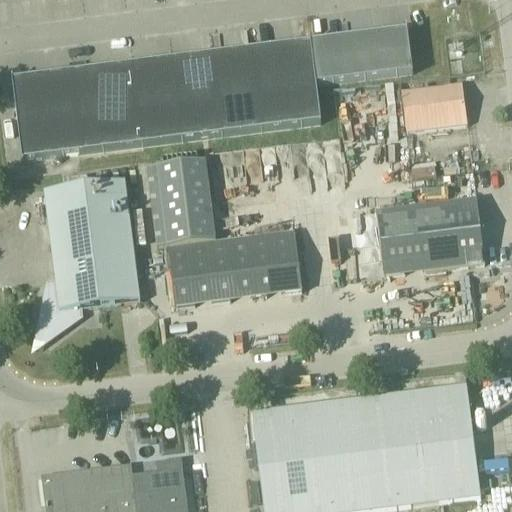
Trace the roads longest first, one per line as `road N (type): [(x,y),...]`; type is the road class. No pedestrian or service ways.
road 1 (unclassified): [(3,391),(53,401),(511,343)]
road 2 (unclassified): [(0,43),(343,0)]
road 3 (unknown): [(218,380),(239,511)]
